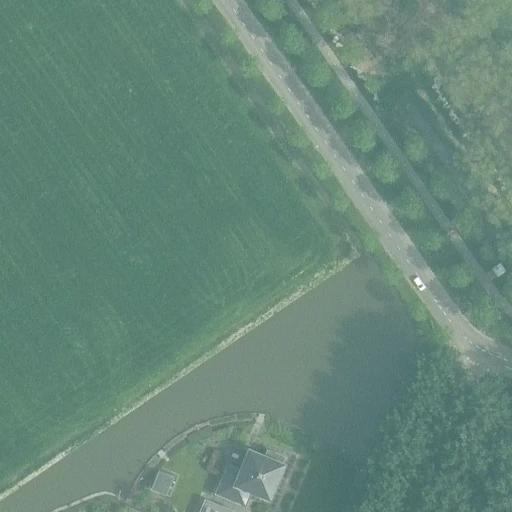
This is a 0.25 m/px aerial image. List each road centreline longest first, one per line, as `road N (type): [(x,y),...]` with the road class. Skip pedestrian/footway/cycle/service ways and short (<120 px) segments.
road 1 (tertiary): [(473,344),(443,316),(226,0)]
road 2 (unclassified): [(397,511),(473,344)]
